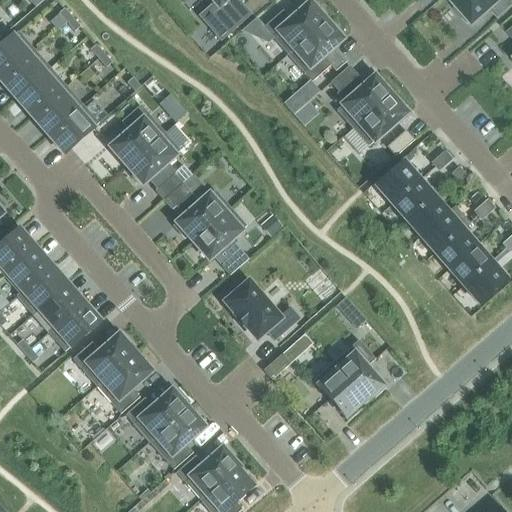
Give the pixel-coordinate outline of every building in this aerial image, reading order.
[(208,0),(214,5),(199,18),(221,42),(250,16),(235,0),(208,0)] [(511,0),(459,0),(455,4),(457,7),(455,10),(468,25),(470,23),(473,25),(498,4),(506,13),(511,7),(511,0)] [(282,13),(264,29),(287,56),(325,24),(309,6),(291,22),(282,13)] [(58,16),(66,24),(71,20),(63,11),(58,16)] [(71,20),(66,24),(73,33),(79,29),(71,20)] [(325,24),(287,56),(312,84),(331,67),(322,58),(344,39),(333,27),(330,29),(325,24)] [(0,82),(34,52),(18,34),(0,49),(0,82)] [(90,52),(97,61),(102,56),(95,47),(90,52)] [(16,101),(50,70),(34,52),(0,82),(16,101)] [(102,56),(97,61),(105,69),(110,65),(102,56)] [(349,68),(330,85),(338,94),(357,78),(349,68)] [(66,88),(50,70),(16,101),(32,118),(66,88)] [(377,77),(336,112),(352,130),(390,98),(385,92),(388,89),(377,77)] [(126,85),(134,94),(139,89),(132,80),(126,85)] [(312,84),(310,82),(283,106),(293,117),(320,93),(312,84)] [(32,118),(48,137),(82,106),(66,88),(32,118)] [(390,98),(352,130),(368,148),(409,113),(398,100),(395,103),(390,98)] [(82,106),(48,137),(64,155),(98,125),(82,106)] [(127,167),(164,135),(140,107),(121,124),(129,133),(111,149),(127,167)] [(394,158),(413,142),(405,132),(386,148),(394,158)] [(180,153),(164,135),(127,167),(142,186),(180,153)] [(444,154),(438,159),(445,166),(451,161),(444,154)] [(445,166),(438,159),(432,165),(439,172),(445,166)] [(377,189),(391,206),(418,182),(404,166),(377,189)] [(183,168),(174,176),(182,186),(191,178),(183,168)] [(452,176),(459,183),(465,177),(459,170),(452,176)] [(182,186),(174,176),(155,193),(163,202),(182,186)] [(391,206),(406,222),(433,199),(418,182),(391,206)] [(193,243),(230,210),(215,192),(200,205),(182,186),(163,202),(172,212),(175,208),(184,219),(174,228),(184,240),(188,237),(193,243)] [(406,222),(420,239),(447,215),(433,199),(406,222)] [(487,203),(481,208),(487,215),(493,210),(487,203)] [(487,215),(481,208),(475,213),(481,220),(487,215)] [(246,228),(230,210),(193,243),(209,261),(246,228)] [(420,239),(434,255),(462,231),(447,215),(420,239)] [(434,255),(449,272),(476,248),(462,231),(434,255)] [(0,273),(4,278),(35,251),(18,232),(0,248),(0,273)] [(511,250),(511,243),(510,241),(503,246),(510,253),(511,250)] [(449,272),(463,288),(490,264),(476,248),(449,272)] [(51,269),(35,251),(4,278),(20,296),(51,269)] [(248,261),(240,252),(221,268),(229,278),(248,261)] [(490,264),(463,288),(478,304),(505,281),(490,264)] [(32,317),(35,314),(67,287),(51,269),(20,296),(17,299),(32,317)] [(225,304),(236,317),(235,318),(244,329),(245,328),(256,341),(266,333),(274,343),(299,321),(290,310),(278,320),(248,285),(239,292),(235,288),(223,298),(227,303),(225,304)] [(35,314),(51,332),(82,305),(67,287),(35,314)] [(345,299),(337,307),(347,318),(356,310),(345,299)] [(82,305),(51,332),(48,335),(65,354),(99,324),(82,305)] [(72,361),(96,389),(134,356),(129,350),(132,347),(121,335),(100,354),(91,345),(72,361)] [(25,356),(30,351),(22,342),(17,347),(25,356)] [(358,343),(331,366),(364,404),(373,396),(375,398),(384,390),(365,370),(375,361),(358,343)] [(38,360),(30,351),(25,356),(32,364),(38,360)] [(134,356),(96,389),(120,416),(139,399),(131,390),(150,374),(134,356)] [(290,366),(282,356),(263,373),(272,382),(290,366)] [(364,404),(331,366),(331,367),(313,383),(348,422),(357,414),(355,412),(364,404)] [(150,444),(187,411),(182,406),(185,403),(174,391),(153,410),(144,400),(126,417),(150,444)] [(192,417),(187,411),(150,444),(173,472),(192,455),(184,446),(206,427),(195,414),(192,417)] [(200,502),(238,469),(230,460),(232,458),(224,449),(203,468),(195,458),(176,475),(200,502)] [(245,478),(238,469),(200,502),(208,511),(241,511),(242,511),(235,503),(256,485),(248,476),(245,478)]
